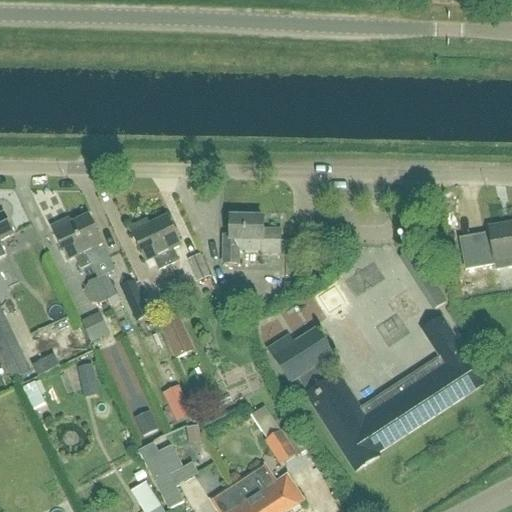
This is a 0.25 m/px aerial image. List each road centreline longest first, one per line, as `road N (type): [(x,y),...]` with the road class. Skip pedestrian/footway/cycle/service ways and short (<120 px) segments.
road 1 (tertiary): [(0,18),(511,32)]
road 2 (unclassified): [(0,168),(511,178)]
